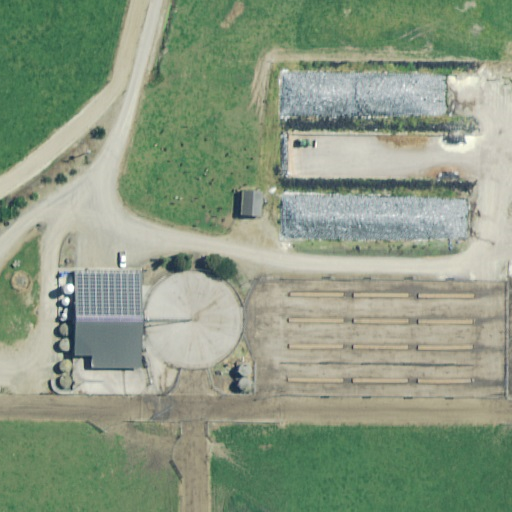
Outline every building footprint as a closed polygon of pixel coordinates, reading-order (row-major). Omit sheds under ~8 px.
[(475,69),(303,65),(303,75),(273,74),(272,118),(474,122),(475,69)] [(473,184),(475,132),(276,125),(274,176),(473,184)] [(261,194),(242,192),(240,215),(259,217),(261,194)] [(344,238),(344,196),(284,196),(284,238),(344,238)] [(139,369),(140,271),(73,271),(73,356),(90,356),(90,368),(139,369)]
